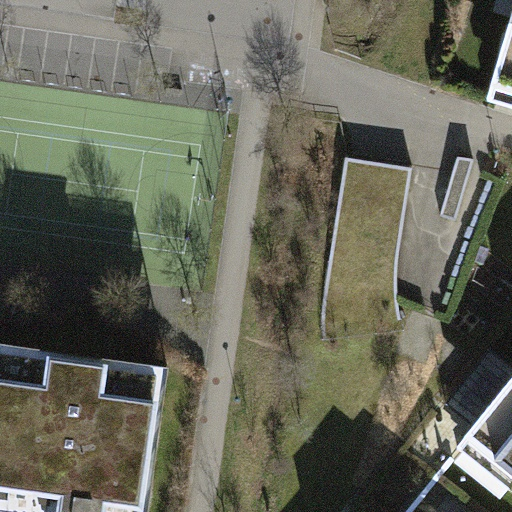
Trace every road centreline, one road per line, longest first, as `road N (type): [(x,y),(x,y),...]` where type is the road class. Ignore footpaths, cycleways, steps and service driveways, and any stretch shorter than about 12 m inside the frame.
road 1 (track): [(204,511),(220,354),(294,22)]
road 2 (residential): [(294,22),(119,0)]
